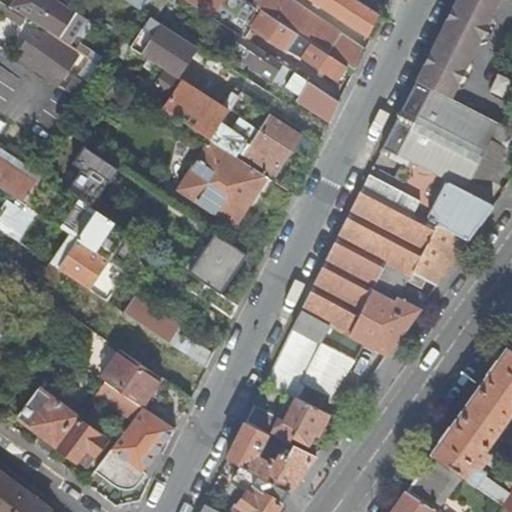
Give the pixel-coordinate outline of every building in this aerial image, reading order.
[(16,0),(11,8),(27,18),(59,39),(62,34),(72,40),(87,18),(58,0),(16,0)] [(125,0),(142,11),(150,0),(169,0),(170,1),(170,0),(125,0)] [(186,0),(237,33),(247,39),(254,28),(338,82),(345,72),(352,77),(356,71),(348,66),(348,67),(312,44),(313,43),(255,5),(247,0),(186,0)] [(258,0),(255,5),(313,43),(348,66),(356,71),(367,49),(333,27),(332,28),(288,0),(287,0),(258,0)] [(312,0),(367,35),(379,13),(358,0),(312,0)] [(424,63),(414,82),(450,99),(500,0),(455,0),(451,9),(465,16),(461,25),(446,18),(429,54),(442,61),(438,69),(424,63)] [(7,5),(3,13),(23,25),(27,18),(11,8),(7,5)] [(451,9),(446,18),(461,25),(465,16),(451,9)] [(168,71),(178,77),(197,47),(152,17),(133,48),(168,71)] [(247,39),(237,33),(225,51),(236,57),(246,64),(280,87),(292,69),(251,42),(247,39)] [(60,85),(80,57),(48,34),(39,45),(31,38),(18,56),(60,85)] [(62,34),(59,39),(69,46),(72,40),(62,34)] [(429,54),(424,63),(438,69),(442,61),(429,54)] [(246,64),(236,57),(232,63),(243,70),(246,64)] [(178,77),(168,71),(148,98),(163,108),(183,80),(178,77)] [(297,101),(330,123),(335,113),(340,102),(296,72),(287,86),(301,95),(297,101)] [(68,90),(79,97),(87,85),(77,78),(68,90)] [(183,80),(163,108),(211,140),(230,111),(183,80)] [(381,148),(405,160),(434,175),(444,180),(449,182),(463,190),(473,172),(488,142),(505,150),(511,135),(511,130),(450,99),(414,82),(408,96),(381,148)] [(87,85),(79,97),(82,99),(90,87),(87,85)] [(214,142),(272,180),(294,148),(310,158),(318,145),(272,116),(264,129),(260,135),(252,147),(240,139),(237,143),(236,142),(232,147),(227,143),(255,101),(242,92),(230,111),(211,140),(214,142)] [(263,199),(284,214),(294,195),(272,180),(214,142),(183,190),(222,216),(227,220),(238,202),(241,203),(248,200),(251,202),(256,195),(263,199)] [(508,151),(505,150),(488,142),(473,172),(476,174),(493,181),(508,151)] [(65,190),(94,209),(103,194),(102,193),(118,168),(84,145),(72,161),(81,167),(65,190)] [(32,167),(0,146),(0,187),(16,198),(30,208),(49,179),(32,167)] [(373,165),(363,186),(414,212),(418,205),(434,175),(405,160),(395,177),(373,165)] [(498,184),(493,181),(476,174),(467,192),(489,203),(498,184)] [(61,187),(49,179),(30,208),(39,214),(42,215),(61,187)] [(444,180),(438,191),(443,194),(449,182),(444,180)] [(432,213),(429,220),(468,239),(493,205),(489,203),(467,192),(463,190),(449,182),(443,194),(438,191),(434,198),(434,200),(435,202),(437,204),(432,213)] [(346,220),(292,329),(347,357),(355,362),(365,344),(386,355),(423,304),(407,296),(404,301),(397,297),(395,301),(376,292),(379,287),(375,285),(386,263),(412,276),(414,273),(437,284),(468,239),(429,220),(414,212),(363,186),(346,220)] [(16,198),(0,221),(0,228),(20,241),(39,214),(30,208),(16,198)] [(236,225),(251,202),(248,200),(241,203),(238,202),(227,220),(236,225)] [(418,205),(414,212),(429,220),(432,213),(418,205)] [(98,212),(79,241),(108,260),(127,232),(98,212)] [(20,241),(35,252),(46,234),(53,223),(42,215),(39,214),(20,241)] [(53,223),(46,234),(60,244),(68,233),(53,223)] [(209,287),(220,294),(246,255),(221,238),(214,248),(206,243),(186,272),(209,287)] [(61,269),(62,269),(102,297),(121,269),(108,260),(79,241),(61,269)] [(42,295),(43,296),(62,269),(61,269),(52,263),(34,290),(42,295)] [(0,310),(9,316),(17,303),(0,291),(0,310)] [(160,336),(169,342),(177,329),(179,326),(137,298),(127,314),(160,336)] [(0,310),(0,329),(9,316),(0,310)] [(169,342),(207,368),(214,354),(177,329),(169,342)] [(292,329),(265,384),(289,396),(293,398),(307,369),(334,383),(347,357),(292,329)] [(511,344),(509,349),(511,350),(511,491),(504,504),(503,505),(511,509),(511,344)] [(102,378),(106,381),(143,406),(162,377),(141,363),(121,349),(102,378)] [(480,389),(433,455),(462,475),(476,485),(485,473),(486,471),(481,467),(491,453),(487,449),(499,432),(495,429),(505,415),(510,418),(511,414),(511,350),(509,349),(480,389)] [(293,398),(295,399),(319,410),(334,383),(307,369),(293,398)] [(106,381),(96,395),(134,420),(144,407),(143,406),(106,381)] [(40,387),(18,417),(42,435),(35,444),(52,456),(59,446),(57,444),(78,415),(40,387)] [(289,396),(278,418),(284,420),(295,399),(293,398),(289,396)] [(254,405),(246,422),(268,433),(289,443),(292,437),(308,444),(314,433),(318,435),(328,415),(319,410),(295,399),(284,420),(278,418),(254,405)] [(110,482),(123,488),(124,489),(125,489),(126,490),(127,490),(128,490),(129,490),(130,490),(131,489),(132,489),(133,489),(137,487),(140,483),(147,473),(144,470),(177,429),(144,407),(134,420),(96,472),(110,482)] [(96,455),(108,440),(81,420),(61,448),(86,468),(96,455)] [(246,422),(227,459),(239,466),(290,491),(315,456),(293,445),(287,457),(262,444),(268,433),(246,422)] [(157,468),(177,429),(144,470),(147,473),(140,483),(148,487),(157,468)] [(112,443),(108,440),(96,455),(100,458),(112,443)] [(436,511),(462,475),(433,455),(392,511),(436,511)] [(232,511),(275,511),(290,491),(239,466),(232,480),(248,490),(232,511)] [(0,511),(41,511),(45,507),(36,500),(31,496),(0,473),(0,511)] [(511,491),(485,473),(476,485),(493,497),(504,504),(511,491)] [(488,506),(496,511),(500,511),(503,505),(504,504),(493,497),(488,506)]
